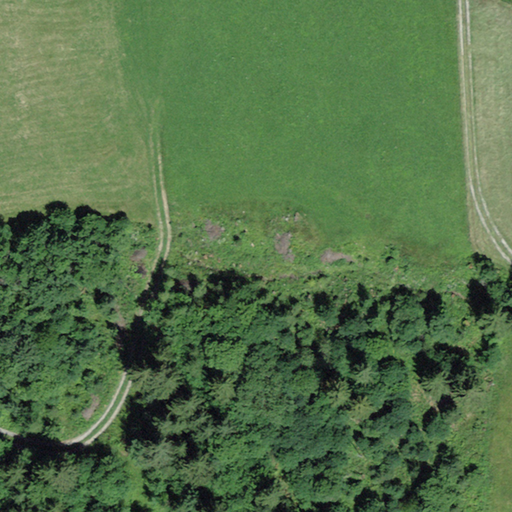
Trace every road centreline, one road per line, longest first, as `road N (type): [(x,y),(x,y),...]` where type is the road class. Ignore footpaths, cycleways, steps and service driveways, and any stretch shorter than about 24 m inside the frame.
road 1 (track): [(0,435),(64,449),(93,434),(117,402),(163,252),(154,133)]
road 2 (track): [(463,0),(476,191),(511,256)]
